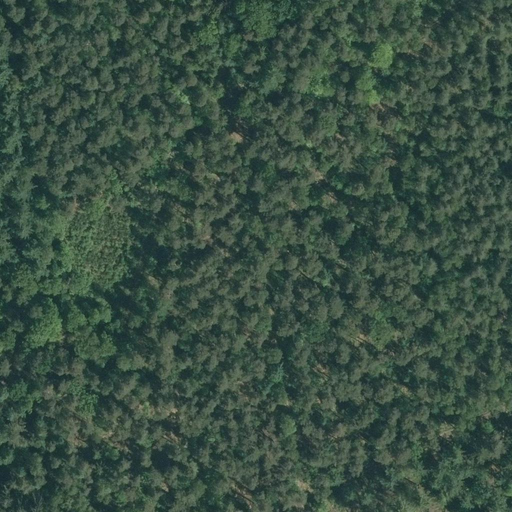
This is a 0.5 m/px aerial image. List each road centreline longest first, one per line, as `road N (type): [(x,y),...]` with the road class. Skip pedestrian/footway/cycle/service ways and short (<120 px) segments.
road 1 (track): [(462,0),(413,39),(254,86),(213,109),(169,161),(113,360),(0,439)]
road 2 (track): [(291,500),(511,404)]
